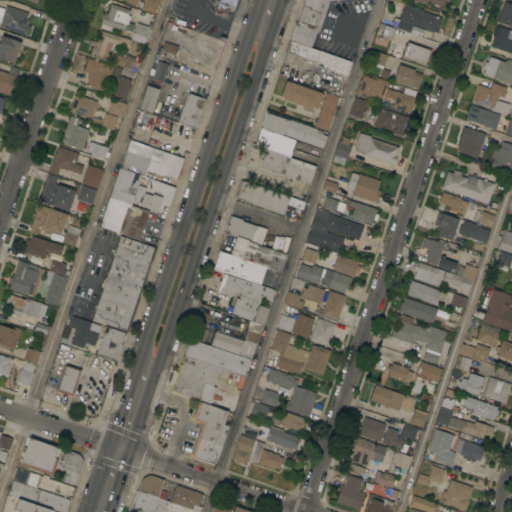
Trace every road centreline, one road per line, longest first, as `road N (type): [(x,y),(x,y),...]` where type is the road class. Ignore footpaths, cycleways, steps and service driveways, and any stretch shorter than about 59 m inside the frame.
road 1 (residential): [(474,0),(302,511)]
road 2 (primary): [(130,453),(268,44)]
road 3 (primary): [(258,0),(139,363)]
road 4 (residential): [(75,0),(0,219)]
road 5 (residential): [(130,453),(302,511)]
